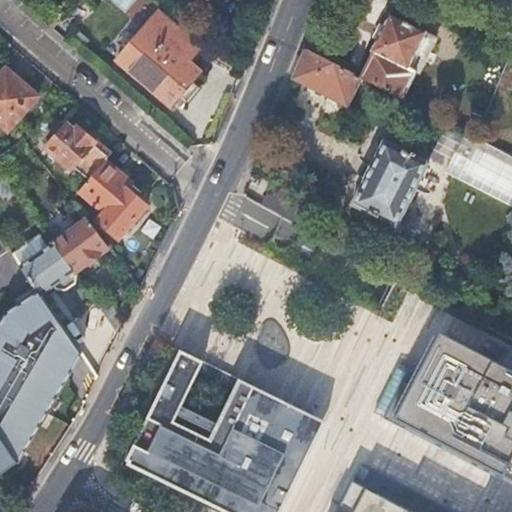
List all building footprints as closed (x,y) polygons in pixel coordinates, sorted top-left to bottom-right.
[(117,61),(171,108),(180,98),(187,104),(199,88),(193,83),(201,72),(189,62),(201,47),(160,11),(117,61)] [(383,90),(402,100),(415,72),(410,67),(427,33),(391,15),(360,78),(366,82),(381,89),(383,90)] [(410,67),(415,72),(419,73),(437,38),(427,33),(410,67)] [(360,78),(307,51),(303,62),(296,78),(346,105),(360,78)] [(6,69),(0,76),(0,128),(7,134),(37,97),(6,69)] [(381,89),(366,82),(354,105),(371,114),(383,90),(381,89)] [(73,167),(89,181),(106,162),(107,160),(92,146),(93,143),(74,126),(72,129),(65,125),(46,149),(68,169),(73,167)] [(511,155),(481,140),(464,132),(444,172),(511,205),(511,155)] [(427,163),(384,141),(350,203),(396,225),(427,163)] [(89,181),(79,192),(103,214),(97,222),(117,240),(148,208),(124,184),(117,179),(120,174),(106,162),(89,181)] [(117,179),(124,184),(128,181),(120,174),(117,179)] [(86,220),(52,244),(72,272),(108,248),(86,220)] [(52,286),(55,291),(63,292),(74,286),(75,276),(72,272),(52,244),(44,232),(11,255),(20,267),(39,295),(52,286)] [(0,438),(11,456),(18,450),(23,453),(38,427),(37,426),(54,397),(55,398),(67,377),(79,357),(79,355),(38,297),(36,293),(34,294),(7,312),(0,323),(0,438)] [(95,304),(117,336),(125,320),(110,298),(105,295),(95,304)] [(435,356),(446,336),(439,333),(411,386),(418,389),(427,372),(430,374),(439,358),(435,356)] [(511,370),(446,336),(435,356),(439,358),(430,374),(427,372),(418,389),(411,386),(392,423),(500,480),(505,472),(511,476),(511,370)] [(146,418),(123,463),(221,511),(280,511),(313,447),(300,440),(312,416),(238,380),(216,424),(208,440),(172,422),(180,406),(202,362),(179,351),(150,409),(165,416),(160,425),(146,418)] [(392,423),(411,386),(402,381),(383,418),(392,423)] [(216,424),(180,406),(172,422),(208,440),(216,424)] [(150,409),(146,418),(160,425),(165,416),(150,409)] [(0,471),(15,461),(11,456),(0,438),(0,471)] [(18,450),(11,456),(15,461),(17,464),(23,453),(18,450)] [(408,511),(374,494),(379,484),(370,479),(365,489),(352,482),(336,511),(408,511)]
